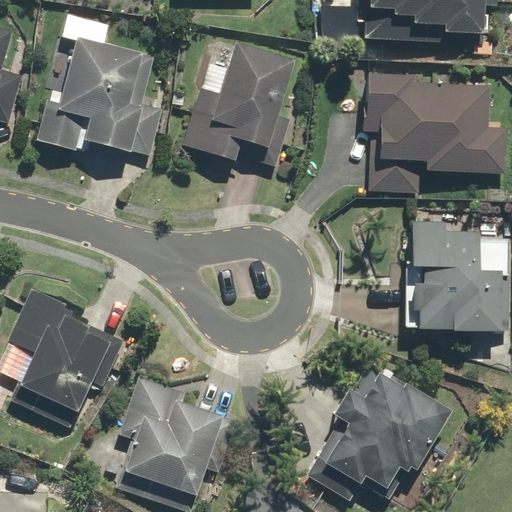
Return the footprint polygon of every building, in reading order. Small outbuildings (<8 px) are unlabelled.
[(487,34),(488,0),(367,0),(366,41),(414,43),(415,31),(487,34)] [(13,29),(0,25),(0,119),(10,122),(24,74),(2,67),(13,29)] [(156,52),(79,32),(61,100),(48,96),(37,138),(84,150),(88,136),(151,153),(163,107),(142,102),(156,52)] [(279,114),(297,54),(238,37),(221,92),(198,85),(182,142),(237,158),(239,153),(279,165),(292,118),(279,114)] [(416,72),(369,69),(361,191),(420,194),(422,167),(505,173),(508,126),(488,124),(490,83),(415,78),(416,72)] [(448,217),(414,217),(413,325),(509,326),(510,238),(481,238),(481,227),(448,227),(448,217)] [(34,349),(11,398),(73,427),(92,385),(102,390),(127,337),(72,312),(76,305),(32,285),(8,336),(34,349)] [(419,466),(454,406),(372,360),(307,474),(352,499),(362,480),(390,496),(406,467),(409,469),(413,462),(419,466)] [(511,374),(489,370),(485,387),(511,393),(511,374)] [(133,437),(116,485),(192,511),(207,467),(220,471),(239,417),(183,398),(187,388),(140,372),(120,433),(133,437)]
